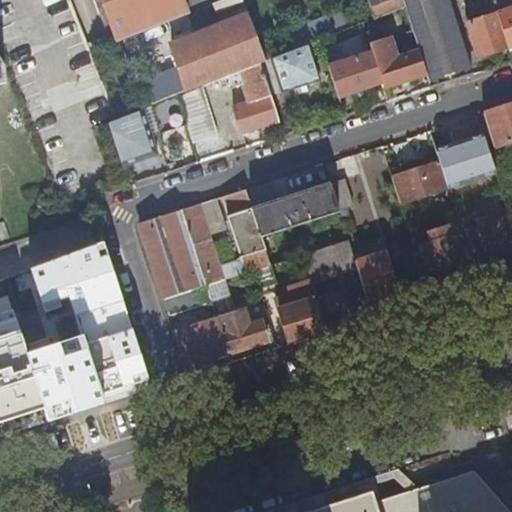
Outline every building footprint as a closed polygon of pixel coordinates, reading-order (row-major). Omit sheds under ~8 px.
[(182,0),(101,0),(115,35),(117,38),(187,10),(182,0)] [(226,35),(215,40),(229,76),(260,63),(266,61),(248,14),(246,9),(242,0),(230,0),(215,6),(226,35)] [(368,0),(370,4),(376,19),(406,7),(414,32),(416,38),(421,51),(428,74),(433,88),(473,75),(474,75),(449,0),(368,0)] [(509,49),(511,47),(511,8),(498,14),(509,49)] [(480,58),(509,49),(498,14),(469,23),(480,58)] [(322,40),(339,33),(332,16),(288,33),(295,50),(311,44),(322,40)] [(384,84),(385,88),(428,74),(421,51),(398,58),(391,39),(372,46),(374,52),(384,84)] [(215,40),(173,56),(187,92),(203,86),(218,80),(221,79),(229,76),(215,40)] [(346,61),(374,52),(372,46),(370,40),(343,50),(346,61)] [(311,44),(295,50),(272,59),(283,92),(322,79),(311,44)] [(331,66),(346,61),(343,50),(327,55),(331,66)] [(331,66),(341,97),(384,84),(374,52),(346,61),(331,66)] [(260,63),(271,96),(283,92),(272,59),(266,61),(260,63)] [(243,133),(279,121),(271,96),(260,63),(229,76),(221,79),(223,84),(227,83),(229,89),(244,83),(250,102),(235,107),(243,133)] [(179,95),(194,144),(218,135),(203,86),(187,92),(179,95)] [(178,96),(148,108),(157,133),(186,123),(178,96)] [(511,104),(506,107),(484,113),(496,147),(511,141),(511,104)] [(157,133),(148,108),(144,109),(159,155),(163,153),(157,133)] [(144,109),(110,123),(123,166),(159,155),(144,109)] [(454,154),(445,126),(431,131),(439,156),(440,158),(454,154)] [(393,178),(401,204),(449,188),(440,158),(439,156),(433,158),(435,164),(425,167),(424,168),(427,176),(412,181),(410,172),(409,173),(393,178)] [(407,165),(409,173),(410,172),(424,168),(425,167),(423,159),(407,165)] [(424,168),(410,172),(412,181),(427,176),(424,168)] [(332,184),(340,211),(354,206),(346,179),(332,184)] [(259,237),(340,211),(332,184),(250,210),(259,237)] [(207,286),(254,271),(268,266),(259,237),(250,210),(243,191),(220,198),(231,231),(241,262),(222,268),(200,204),(164,216),(143,223),(142,225),(142,230),(153,265),(164,299),(207,286)] [(231,231),(220,198),(204,204),(215,237),(231,231)] [(455,207),(463,233),(468,232),(477,258),(511,247),(502,221),(491,224),(488,216),(477,220),(479,228),(472,230),(464,204),(455,207)] [(421,245),(430,272),(466,260),(458,235),(460,235),(456,224),(430,232),(433,241),(421,245)] [(359,268),(357,262),(350,241),(335,246),(303,256),(305,262),(311,280),(312,283),(359,268)] [(359,268),(369,299),(399,290),(387,252),(357,262),(359,268)] [(254,271),(263,296),(280,290),(273,265),(268,266),(254,271)] [(305,339),(327,332),(317,299),(312,283),(311,280),(288,286),(290,295),(276,299),(287,333),(292,331),(295,342),(305,339)] [(213,302),(207,286),(164,299),(170,316),(213,302)] [(347,326),(351,324),(347,313),(352,311),(345,290),(317,299),(327,332),(347,326)] [(218,318),(229,354),(253,346),(269,341),(263,319),(250,322),(246,309),(218,318)] [(351,324),(356,323),(352,311),(347,313),(351,324)] [(175,332),(187,368),(204,362),(229,354),(218,318),(175,332)] [(505,511),(475,478),(377,509),(371,491),(366,493),(306,511),(505,511)]
